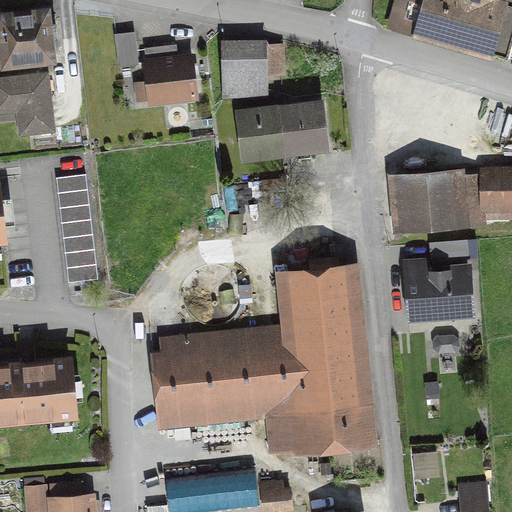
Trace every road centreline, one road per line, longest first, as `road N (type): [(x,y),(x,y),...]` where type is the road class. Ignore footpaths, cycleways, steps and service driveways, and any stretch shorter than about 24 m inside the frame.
road 1 (residential): [(360,34),(401,511)]
road 2 (residential): [(0,311),(114,327),(123,511)]
road 3 (residential): [(360,34),(511,86)]
road 4 (residential): [(208,0),(360,34)]
